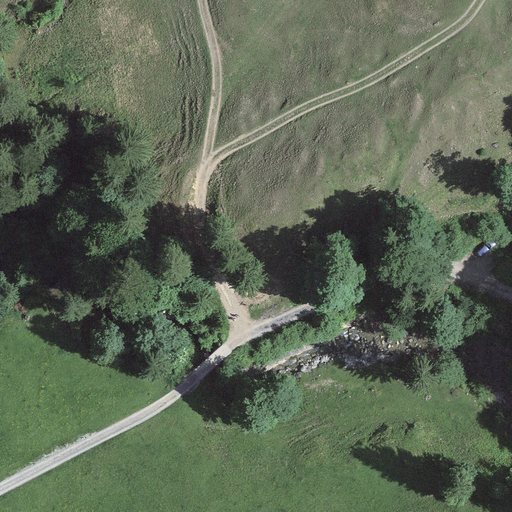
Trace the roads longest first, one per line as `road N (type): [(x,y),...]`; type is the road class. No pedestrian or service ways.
road 1 (track): [(206,167),(232,146),(427,48),(482,0)]
road 2 (track): [(511,294),(479,268),(439,264),(311,305),(236,341)]
road 3 (track): [(0,491),(153,411),(236,341)]
road 4 (track): [(236,341),(239,321),(201,227),(206,167)]
road 5 (track): [(206,167),(216,78),(202,0)]
